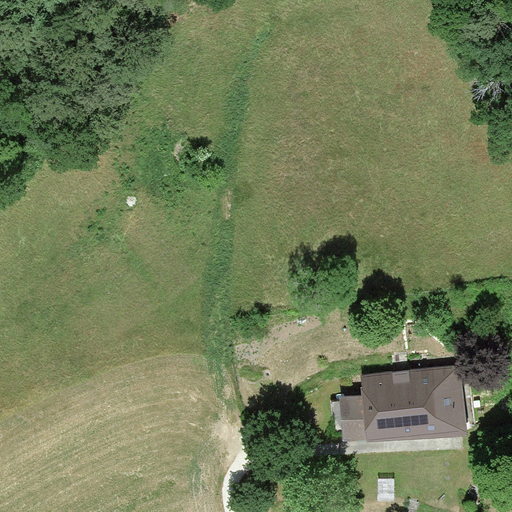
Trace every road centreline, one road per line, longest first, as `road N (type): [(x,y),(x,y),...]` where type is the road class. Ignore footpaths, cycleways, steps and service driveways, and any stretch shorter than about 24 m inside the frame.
road 1 (track): [(254,447),(240,434),(218,348),(235,109),(261,37),(312,0)]
road 2 (track): [(467,442),(254,447),(234,476),(234,511)]
